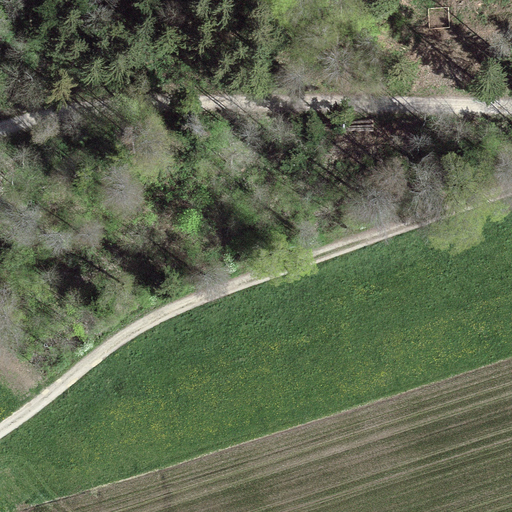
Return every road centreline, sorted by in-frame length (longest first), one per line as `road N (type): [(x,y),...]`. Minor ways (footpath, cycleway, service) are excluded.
road 1 (track): [(511,184),(146,318),(0,429)]
road 2 (track): [(0,136),(85,112),(175,107),(511,108)]
